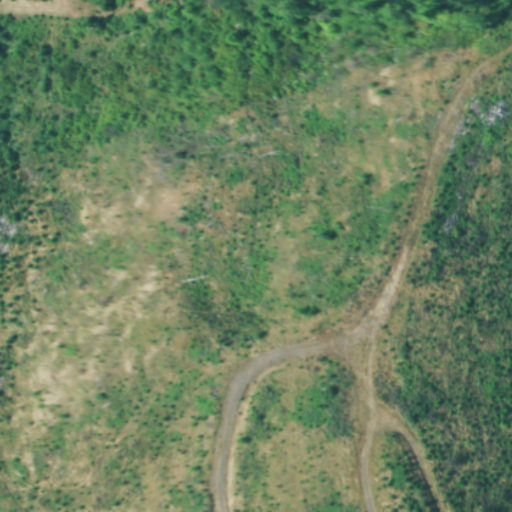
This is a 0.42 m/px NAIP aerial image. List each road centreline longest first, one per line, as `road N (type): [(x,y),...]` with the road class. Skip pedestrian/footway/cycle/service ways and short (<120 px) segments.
road 1 (track): [(222,511),(219,452),(231,401),(251,366),(312,345),(360,357),(367,386),(363,485),(372,511)]
road 2 (track): [(511,22),(450,112),(389,289),(346,351)]
